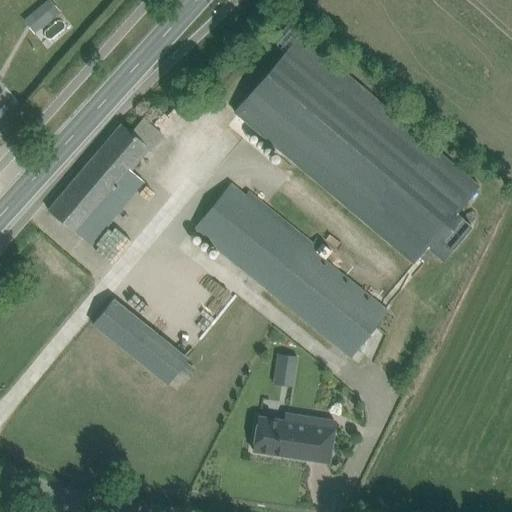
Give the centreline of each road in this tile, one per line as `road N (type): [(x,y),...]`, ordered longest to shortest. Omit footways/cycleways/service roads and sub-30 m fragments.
road 1 (secondary): [(0,216),(197,0)]
road 2 (unclassified): [(170,511),(70,492),(0,467)]
